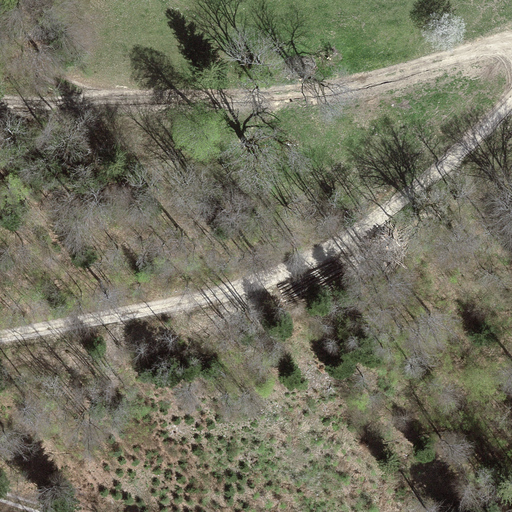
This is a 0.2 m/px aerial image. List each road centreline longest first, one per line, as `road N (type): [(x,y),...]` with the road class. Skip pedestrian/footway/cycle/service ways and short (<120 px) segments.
road 1 (unclassified): [(0,338),(219,296),(313,254),(412,197),(511,105)]
road 2 (track): [(0,109),(190,104),(384,78),(511,48)]
